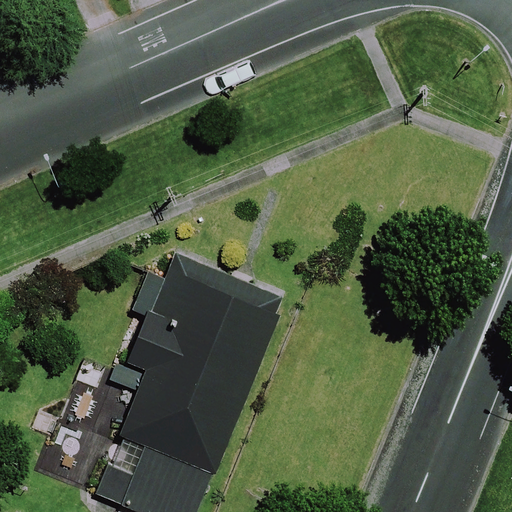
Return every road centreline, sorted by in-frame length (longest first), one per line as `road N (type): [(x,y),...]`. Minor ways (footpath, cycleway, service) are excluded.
road 1 (residential): [(0,126),(291,0)]
road 2 (residential): [(511,266),(413,511)]
